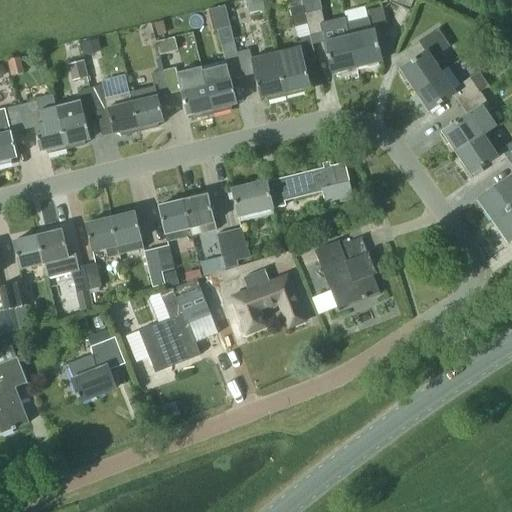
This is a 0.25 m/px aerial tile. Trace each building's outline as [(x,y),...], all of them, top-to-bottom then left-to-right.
[(265,12),(262,0),(246,0),(250,15),(265,12)] [(391,0),(410,8),(413,0),(391,0)] [(305,87),(311,86),(305,62),(316,59),(311,35),(305,13),(303,5),(290,8),(300,47),(276,53),(287,96),(305,92),(305,87)] [(382,61),(376,33),(389,30),(383,6),(366,10),(367,17),(346,22),(350,36),(357,66),(382,61)] [(237,104),(232,79),(243,77),(238,52),(235,38),(233,39),(230,26),(218,29),(221,42),(229,78),(206,84),(213,114),(232,109),(232,105),(237,104)] [(443,71),(443,70),(434,58),(451,46),(439,27),(418,41),(424,52),(400,68),(415,90),(443,71)] [(357,66),(350,36),(324,42),(331,72),(357,66)] [(81,42),(84,53),(98,50),(95,39),(81,42)] [(238,52),(243,77),(254,74),(260,98),(266,96),(268,101),(287,96),(276,53),(252,58),(250,49),(238,52)] [(68,63),(73,80),(88,76),(84,59),(68,63)] [(489,87),(480,72),(460,84),(449,66),(443,70),(443,71),(415,90),(429,111),(453,95),(460,105),(481,92),(489,87)] [(192,78),(194,87),(182,89),(177,67),(165,70),(171,94),(181,92),(187,116),(193,115),(194,119),(213,114),(206,84),(204,75),(192,78)] [(159,123),(164,122),(158,97),(171,94),(165,70),(151,73),(154,86),(130,91),(139,131),(158,127),(159,123)] [(96,112),(108,109),(113,133),(119,132),(121,136),(139,131),(130,91),(106,97),(103,85),(91,88),(96,112)] [(86,144),(86,141),(91,139),(85,115),(96,112),(91,88),(78,90),(80,100),(57,105),(67,149),(86,144)] [(484,135),(491,130),(497,125),(488,113),(492,110),(481,92),(460,105),(467,116),(443,132),(458,154),(485,137),(484,135)] [(35,126),(40,151),(47,150),(49,153),(67,149),(57,105),(40,108),(38,100),(17,105),(23,129),(35,126)] [(0,164),(12,162),(13,158),(18,157),(12,132),(23,129),(17,105),(0,109),(0,164)] [(499,157),(497,154),(485,137),(458,154),(471,175),(499,157)] [(511,141),(501,149),(511,163),(511,161),(511,141)] [(511,176),(479,199),(495,221),(511,209),(511,161),(511,163),(511,164),(511,176)] [(268,182),(274,208),(286,205),(284,201),(323,191),(326,206),(354,199),(346,163),(268,182)] [(274,209),(274,208),(268,182),(267,180),(231,188),(238,217),(240,217),(241,221),(273,214),(272,209),(274,209)] [(208,195),(182,201),(192,236),(217,230),(208,195)] [(192,236),(182,201),(159,207),(167,242),(192,236)] [(511,209),(495,221),(509,242),(511,240),(511,209)] [(136,212),(110,218),(119,254),(145,248),(143,239),(142,240),(136,212)] [(105,248),(107,257),(119,254),(110,218),(86,223),(92,251),(105,248)] [(241,227),(229,230),(236,260),(251,256),(249,249),(246,250),(241,227)] [(62,230),(39,236),(46,262),(44,263),(48,277),(72,271),(77,292),(91,288),(85,265),(79,267),(74,249),(68,250),(62,230)] [(216,233),(225,269),(238,266),(236,260),(229,230),(216,233)] [(46,262),(39,236),(14,242),(20,269),(44,263),(46,262)] [(370,252),(369,251),(368,252),(362,237),(364,237),(363,236),(341,244),(339,241),(315,250),(338,309),(380,293),(373,274),(377,272),(377,271),(372,273),(365,254),(370,252)] [(168,245),(156,248),(161,271),(162,271),(174,268),(168,245)] [(161,271),(156,248),(144,250),(152,287),(165,284),(162,271),(161,271)] [(95,262),(85,265),(91,288),(101,286),(95,262)] [(289,274),(270,281),(265,268),(243,277),(248,290),(231,296),(246,336),(265,328),(258,310),(280,302),(290,328),(307,321),(289,274)] [(23,281),(11,284),(16,306),(26,304),(29,303),(23,281)] [(201,355),(186,317),(197,313),(197,315),(210,310),(211,312),(226,306),(217,282),(177,297),(183,313),(139,330),(156,374),(173,367),(171,361),(183,356),(185,361),(201,355)] [(21,327),(16,306),(11,284),(0,286),(0,291),(5,309),(2,310),(3,311),(0,311),(0,334),(22,329),(22,327),(21,327)] [(26,304),(16,306),(21,327),(22,327),(31,324),(26,304)] [(116,388),(109,370),(126,363),(115,337),(90,347),(93,354),(68,363),(74,379),(73,379),(82,401),(116,388)] [(0,346),(0,362),(17,356),(12,342),(0,346)] [(0,364),(0,430),(1,433),(28,422),(15,387),(27,382),(18,357),(0,364)]
